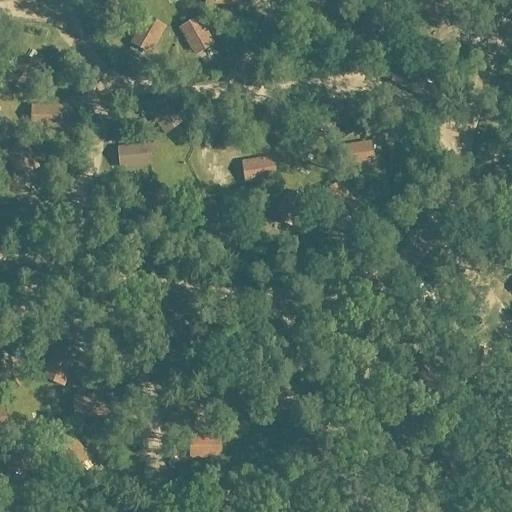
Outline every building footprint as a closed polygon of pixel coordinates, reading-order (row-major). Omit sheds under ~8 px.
[(425,0),(415,0),(406,8),(422,27),(437,14),(425,0)] [(381,33),(390,10),(371,4),(363,26),(381,33)] [(152,50),(164,29),(146,19),(134,40),(152,50)] [(211,40),(197,20),(180,30),(192,51),(211,40)] [(19,63),(6,84),(23,94),(36,73),(19,63)] [(413,95),(422,77),(400,66),(391,84),(413,95)] [(165,137),(181,124),(166,105),(150,117),(165,137)] [(311,130),(329,137),(338,114),(319,107),(311,130)] [(56,109),(31,109),(31,129),(56,129),(56,109)] [(294,132),(278,113),(263,126),(278,145),(294,132)] [(23,143),(5,153),(17,174),(34,165),(23,143)] [(340,150),(343,170),(367,166),(364,146),(340,150)] [(150,167),(149,147),(124,150),(126,169),(150,167)] [(272,161),(248,164),(251,184),(275,180),(272,161)] [(502,191),(511,191),(511,171),(502,171),(502,191)] [(353,204),(337,185),(322,198),(337,217),(353,204)] [(169,194),(151,186),(141,208),(159,216),(169,194)] [(217,211),(202,191),(186,203),(200,223),(217,211)] [(296,223),(305,201),(286,193),(277,216),(296,223)] [(162,344),(156,368),(175,373),(181,349),(162,344)] [(465,378),(484,384),(491,360),(471,355),(465,378)] [(53,358),(44,380),(62,388),(71,365),(53,358)] [(26,383),(11,364),(0,372),(0,381),(11,395),(26,383)] [(434,396),(448,382),(431,365),(417,378),(434,396)] [(500,415),(511,412),(511,391),(495,396),(500,415)] [(217,404),(229,425),(247,415),(235,394),(217,404)] [(277,395),(264,416),(281,426),(294,405),(277,395)] [(75,421),(99,417),(96,398),(72,401),(75,421)] [(5,412),(0,412),(0,432),(8,431),(5,412)] [(405,418),(410,437),(434,432),(429,412),(405,418)] [(53,449),(69,468),(84,456),(69,437),(53,449)] [(511,460),(511,448),(501,437),(486,451),(503,469),(511,460)] [(196,459),(220,459),(221,440),(196,439),(196,459)] [(289,441),(289,461),(313,462),(314,441),(289,441)] [(445,443),(438,467),(458,473),(465,449),(445,443)] [(18,444),(9,467),(23,472),(27,474),(36,451),(18,444)] [(229,474),(216,495),(233,505),(246,484),(229,474)] [(280,475),(263,485),(275,506),(292,497),(280,475)]
